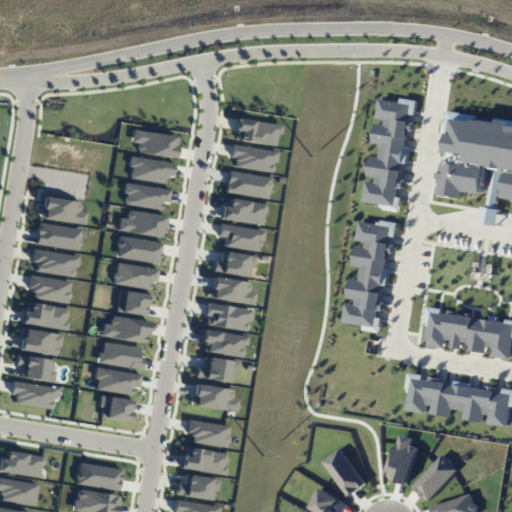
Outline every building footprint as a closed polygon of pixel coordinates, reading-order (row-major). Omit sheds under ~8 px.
[(363,201),(382,203),(381,208),(399,211),(401,197),(399,197),(412,99),(401,97),(401,101),(379,98),(376,120),(373,142),(381,143),(379,157),(370,155),(367,178),(366,178),(363,201)] [(511,119),(494,117),(493,121),(476,118),(476,114),(447,110),(444,132),(449,133),(447,152),(445,152),(439,194),(465,197),(465,191),(483,193),(487,165),(509,168),(505,197),(511,198),(511,119)] [(274,145),(276,133),(280,134),(281,125),(236,118),(235,131),(239,131),(238,141),(274,145)] [(174,158),(177,136),(132,130),(130,142),(137,143),(136,152),(174,158)] [(233,166),(273,173),(276,151),(232,145),(230,157),(235,158),(233,166)] [(173,164),(129,156),(127,168),(131,168),(129,178),(163,184),(165,175),(171,176),(173,164)] [(498,198),(501,169),(492,168),(490,197),(498,198)] [(271,178),(228,170),(224,192),(267,199),(271,178)] [(169,189),(124,183),(122,205),(161,209),(161,202),(168,202),(169,189)] [(41,219),(84,224),(86,212),(79,211),(80,201),(43,197),(41,219)] [(220,220),(263,224),(265,202),(228,199),(227,206),(221,206),(220,220)] [(117,231),(161,237),(163,215),(126,210),(125,218),(118,218),(117,231)] [(397,222),(382,220),(382,224),(359,221),(357,240),(365,241),(364,246),(356,245),(353,265),(361,266),(359,279),(350,278),(348,300),(346,300),(343,322),(364,324),(363,329),(380,331),(381,318),(379,318),(386,252),(390,252),(392,235),(395,235),(397,222)] [(222,246),(259,252),(262,230),(219,224),(217,237),(224,238),(222,246)] [(157,264),(160,242),(117,236),(114,257),(157,264)] [(31,262),(36,262),(35,271),(74,277),(77,256),(32,249),(31,262)] [(250,277),(253,256),(223,251),(221,262),(213,261),(211,272),(250,277)] [(152,289),(154,268),(114,263),(112,284),(152,289)] [(66,304),(71,283),(29,275),(26,289),(33,290),(32,297),(66,304)] [(209,299),(253,305),(254,292),(248,291),(249,282),(212,277),(209,299)] [(146,316),(150,295),(123,291),(123,293),(118,292),(115,311),(146,316)] [(21,323),(65,331),(69,309),(30,302),(28,311),(23,310),(21,323)] [(247,332),(251,310),(207,302),(203,324),(247,332)] [(511,321),(441,312),(442,308),(429,306),(424,345),(448,348),(448,346),(464,349),(464,350),(489,353),(489,355),(511,358),(511,347),(511,321)] [(100,337),(145,341),(147,320),(110,317),(109,324),(102,324),(100,337)] [(17,350),(57,357),(60,335),(21,328),(17,350)] [(245,335),(201,331),(200,343),(205,344),(204,353),(243,357),(245,335)] [(98,363),(140,369),(142,347),(100,342),(98,363)] [(22,366),(21,377),(52,382),(54,370),(51,369),(52,361),(16,355),(15,365),(22,366)] [(236,362),(206,357),(205,368),(196,366),(194,377),(232,383),(236,362)] [(132,394),(132,387),(138,388),(140,373),(95,369),(93,390),(132,394)] [(507,426),(511,405),(511,388),(504,387),(503,390),(470,385),(471,382),(456,380),(455,384),(422,379),(423,374),(408,372),(406,390),(410,391),(407,410),(426,413),(427,404),(432,405),(431,413),(451,416),(452,408),(465,410),(463,419),(486,422),(486,423),(507,426)] [(53,410),(56,388),(13,381),(10,403),(53,410)] [(192,405),(235,412),(237,399),(230,398),(232,390),(195,384),(192,405)] [(130,422),(133,401),(100,396),(97,417),(130,422)] [(228,425),(186,420),(185,434),(191,435),(190,443),(226,447),(228,425)] [(225,453),(187,448),(187,456),(181,455),(180,469),(222,474),(225,453)] [(0,461),(0,471),(39,478),(43,457),(5,450),(4,460),(0,459),(0,461)] [(120,468),(77,463),(75,485),(118,490),(120,468)] [(176,485),(175,496),(212,500),(213,491),(217,492),(218,479),(187,475),(186,486),(176,485)] [(0,499),(34,506),(38,485),(0,477),(0,493),(1,494),(0,496),(0,499)] [(76,511),(116,511),(119,496),(75,489),(72,511),(76,511)] [(216,511),(217,507),(174,500),(171,511),(216,511)]
